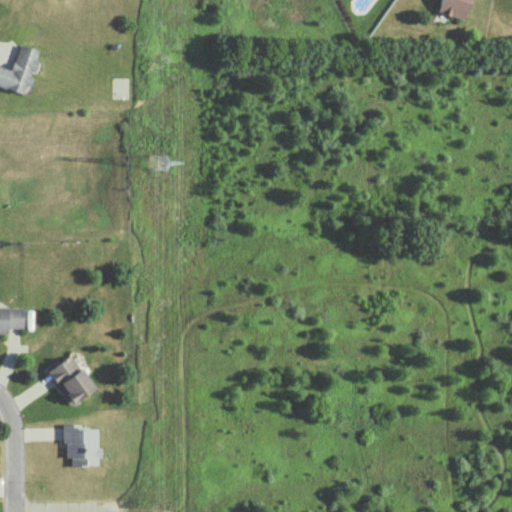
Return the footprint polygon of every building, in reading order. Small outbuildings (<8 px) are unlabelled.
[(462,19),(468,0),(439,0),(435,11),(462,19)] [(0,86),(24,94),(38,50),(18,43),(10,69),(0,66),(0,86)] [(0,332),(5,333),(5,327),(22,327),(22,307),(0,306),(0,332)] [(47,368),(66,403),(92,390),(72,354),(47,368)] [(98,428),(79,428),(79,424),(61,423),(61,443),(65,443),(64,456),(70,456),(69,464),(97,465),(98,428)]
